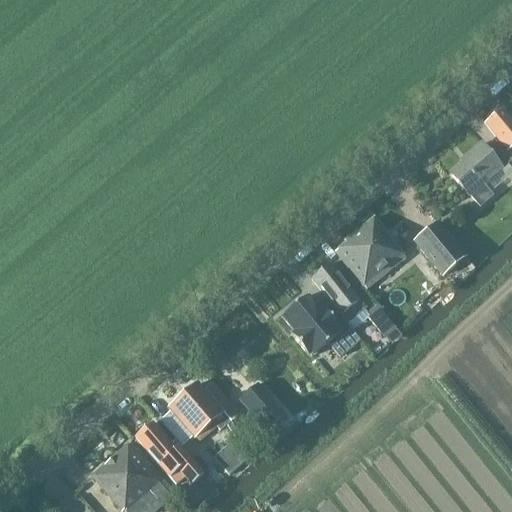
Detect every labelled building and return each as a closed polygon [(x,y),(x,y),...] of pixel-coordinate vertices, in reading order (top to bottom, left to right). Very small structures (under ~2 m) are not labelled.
[(511,122),(502,110),(484,124),(507,152),(511,157),(511,122)] [(492,197),(488,193),(506,177),(511,183),(511,164),(503,172),(481,145),(467,157),(468,159),(449,175),(468,196),(479,208),(492,197)] [(365,291),(405,259),(373,220),(344,243),(346,245),(335,254),(365,291)] [(438,224),(413,243),(441,278),(465,258),(438,224)] [(340,317),(359,302),(329,265),(311,280),(340,317)] [(335,354),(356,337),(341,318),(334,324),(318,305),(315,307),(303,293),(278,314),(290,328),(287,331),(300,348),(304,346),(305,348),(320,336),(335,354)] [(369,317),(366,320),(382,339),(394,329),(379,310),(369,317)] [(219,433),(230,423),(197,385),(168,410),(193,439),(211,424),(219,433)] [(150,423),(133,436),(172,479),(179,472),(190,486),(203,475),(173,442),(169,446),(150,423)] [(228,477),(255,453),(240,435),(213,458),(228,477)] [(125,511),(153,511),(173,495),(129,444),(91,478),(120,511),(123,511),(124,511),(125,511)]
